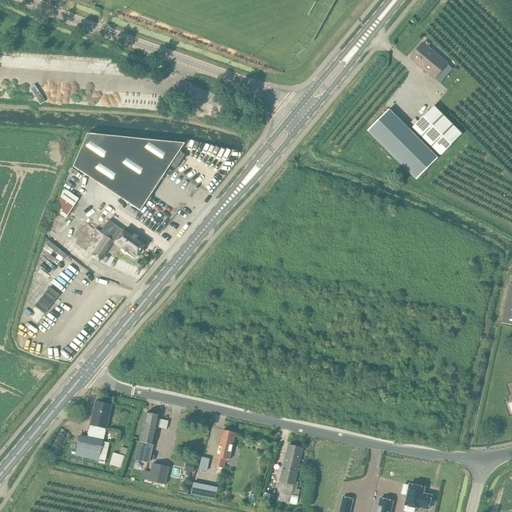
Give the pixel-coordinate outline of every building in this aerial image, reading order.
[(409,58),(434,79),(447,64),(422,43),(409,58)] [(432,106),(411,127),(439,155),(460,135),(432,106)] [(244,120),(249,114),(241,108),(236,113),(244,120)] [(416,180),(438,158),(389,110),(367,131),(416,180)] [(172,172),(168,169),(185,143),(87,133),(73,166),(140,211),(165,173),(169,176),(172,172)] [(180,152),(171,167),(176,170),(185,155),(180,152)] [(63,188),(56,211),(66,219),(79,198),(63,188)] [(108,220),(100,232),(104,236),(114,243),(135,258),(146,243),(125,228),(123,231),(108,220)] [(66,251),(62,255),(69,264),(74,261),(66,251)] [(501,323),(511,325),(511,284),(509,284),(501,323)] [(41,325),(63,294),(50,285),(35,306),(39,308),(31,318),(41,325)] [(96,401),(87,437),(80,435),(75,455),(99,460),(103,441),(111,404),(96,401)] [(146,412),(139,442),(135,460),(149,463),(160,415),(146,412)] [(226,462),(227,460),(229,460),(235,432),(223,430),(214,466),(215,466),(213,477),(219,478),(221,467),(223,468),(224,462),(226,462)] [(116,445),(110,464),(121,468),(127,448),(116,445)] [(288,445),(280,481),(277,493),(279,493),(278,500),(289,503),(302,448),(288,445)] [(202,457),(199,468),(208,470),(211,459),(202,457)] [(152,463),(148,481),(165,485),(169,467),(152,463)] [(195,465),(186,463),(184,471),(193,473),(195,465)] [(409,486),(403,484),(401,494),(407,495),(404,505),(405,505),(404,511),(408,511),(413,511),(415,508),(419,509),(419,507),(428,509),(431,496),(423,494),(424,488),(409,484),(409,486)] [(207,488),(205,498),(214,500),(216,490),(207,488)] [(264,493),(261,505),(267,507),(270,495),(264,493)] [(349,511),(352,499),(343,497),(339,511),(349,511)] [(389,511),(392,502),(380,499),(376,511),(389,511)]
